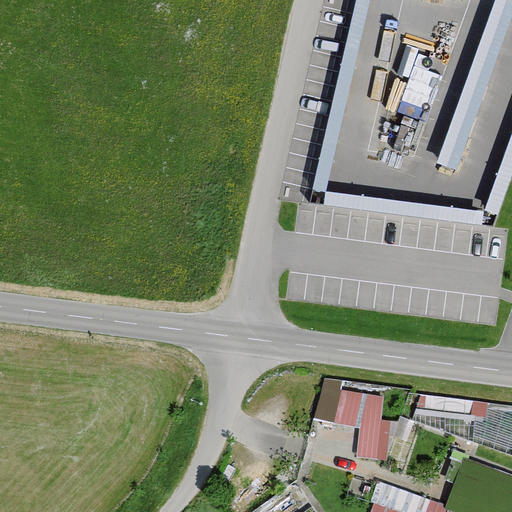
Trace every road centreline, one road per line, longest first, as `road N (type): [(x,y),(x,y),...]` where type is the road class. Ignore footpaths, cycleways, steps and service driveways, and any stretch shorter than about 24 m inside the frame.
road 1 (tertiary): [(0,307),(511,372)]
road 2 (track): [(167,511),(212,440),(238,337)]
